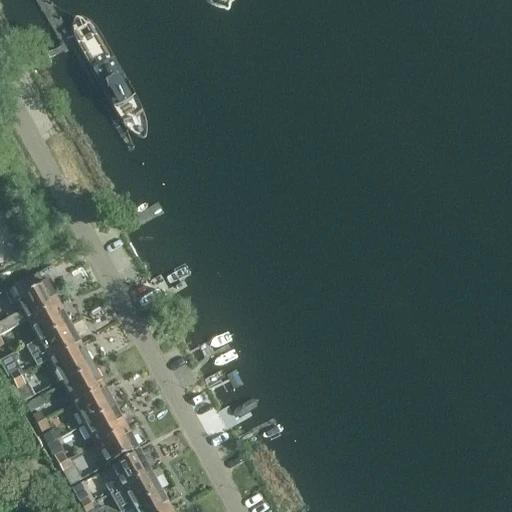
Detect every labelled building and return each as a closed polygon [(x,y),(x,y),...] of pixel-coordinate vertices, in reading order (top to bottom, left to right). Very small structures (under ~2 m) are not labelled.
[(15,329),(28,322),(58,306),(46,285),(44,286),(38,275),(5,294),(11,305),(17,302),(23,313),(0,325),(0,337),(3,336),(15,329)] [(32,330),(39,343),(69,326),(58,306),(28,322),(32,330)] [(41,367),(42,369),(81,347),(69,326),(39,343),(28,349),(39,368),(41,367)] [(19,337),(15,329),(3,336),(7,344),(19,337)] [(55,372),(62,384),(92,368),(81,347),(42,369),(46,376),(55,372)] [(2,361),(14,382),(22,378),(11,356),(2,361)] [(62,384),(73,405),(103,389),(92,368),(62,384)] [(22,378),(14,382),(25,403),(35,396),(29,385),(27,386),(22,378)] [(73,405),(84,426),(115,409),(103,389),(73,405)] [(26,406),(31,414),(45,405),(41,397),(26,406)] [(84,426),(96,446),(126,430),(115,409),(84,426)] [(33,418),(37,426),(45,421),(41,413),(33,418)] [(45,421),(37,426),(42,434),(49,430),(45,421)] [(126,430),(96,446),(107,467),(137,450),(126,430)] [(44,437),(49,446),(58,440),(54,433),(44,437)] [(55,458),(59,466),(67,462),(67,461),(62,454),(55,458)] [(112,484),(116,493),(150,474),(139,454),(111,468),(118,481),(112,484)] [(67,462),(59,466),(63,473),(71,486),(82,479),(70,460),(67,461),(67,462)] [(126,496),(134,510),(161,495),(150,474),(116,493),(120,500),(126,496)] [(73,490),(84,511),(91,507),(81,486),(73,490)] [(170,511),(161,495),(134,510),(135,511),(133,511),(170,511)]
